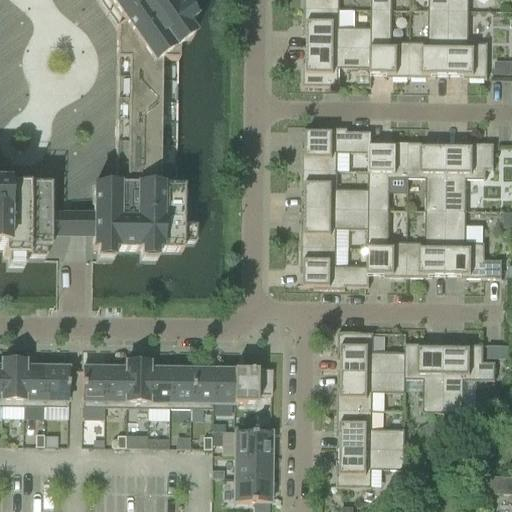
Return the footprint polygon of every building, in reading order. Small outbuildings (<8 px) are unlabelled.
[(69,191),(91,192),(90,255),(94,256),(94,265),(111,266),(111,256),(137,256),(137,266),(154,266),(154,256),(180,257),(180,249),(193,249),(193,232),(180,232),(181,193),(174,193),(176,53),(190,43),(183,33),(191,27),(182,14),(174,20),(160,0),(0,0),(0,254),(0,264),(5,264),(4,274),(21,274),(21,264),(42,264),(43,255),(47,255),(48,191),(69,191)] [(303,0),(303,13),(339,13),(338,0),(303,0)] [(370,0),(370,14),(391,14),(391,0),(370,0)] [(427,0),(428,15),(448,15),(448,0),(427,0)] [(448,0),(448,15),(468,15),(468,0),(448,0)] [(303,51),(370,52),(370,32),(338,31),(339,13),(303,13),(303,30),(306,30),(306,38),(303,38),(303,39),(306,39),(306,51),(303,51)] [(369,72),(369,81),(370,81),(370,78),(382,78),(382,81),(384,81),(384,78),(392,78),(392,81),(409,82),(409,46),(391,46),(391,14),(370,14),(370,32),(370,52),(370,72),(369,72)] [(409,46),(409,82),(425,82),(425,79),(434,79),(434,82),(435,82),(435,79),(446,79),(446,82),(447,82),(448,15),(428,15),(427,47),(409,46)] [(448,15),(447,82),(448,82),(448,79),(459,79),(459,82),(460,82),(460,79),(469,79),(469,82),(486,83),(487,47),(468,47),(468,15),(448,15)] [(302,73),(302,90),(338,91),(338,72),(369,72),(370,72),(370,52),(303,51),(303,52),(306,52),(306,64),(302,63),(302,65),(306,65),(306,73),(302,73)] [(494,65),(493,78),(510,78),(511,65),(494,65)] [(301,158),(301,174),(336,175),(337,157),(349,157),(368,157),(369,157),(369,150),(370,150),(370,136),(346,136),(346,133),(315,132),(315,136),(302,135),(301,137),(305,137),(305,148),(301,148),(301,150),(305,150),(304,158),(301,158)] [(368,157),(368,193),(368,214),(388,214),(389,193),(389,182),(407,182),(407,147),(391,147),(391,150),(382,150),(382,147),(381,147),(381,150),(370,150),(369,150),(369,157),(368,157)] [(407,147),(407,182),(425,183),(425,215),(445,215),(446,148),(445,148),(445,151),(434,151),(434,147),(432,147),(432,151),(424,151),(424,147),(407,147)] [(446,148),(445,215),(465,215),(466,183),(484,183),(485,175),(492,175),(493,149),(485,149),(485,148),(468,148),(468,151),(459,151),(459,148),(458,148),(458,151),(446,151),(446,148)] [(300,212),(300,213),(368,214),(368,193),(336,193),(336,175),(301,174),(301,191),(304,191),(304,199),(301,199),(301,201),(304,201),(304,212),(300,212)] [(300,235),(300,251),(335,252),(336,234),(348,234),(367,234),(368,234),(368,214),(300,213),(304,214),(304,225),(300,225),(300,226),(304,226),(303,235),(300,235)] [(367,252),(367,270),(367,278),(368,278),(380,278),(379,281),(381,281),(381,278),(389,278),(389,281),(406,282),(406,246),(388,246),(388,214),(368,214),(368,234),(367,234),(367,252)] [(406,246),(406,282),(422,282),(422,279),(431,279),(431,282),(432,282),(432,279),(443,279),(443,282),(444,282),(445,215),(425,215),(424,247),(406,246)] [(445,215),(444,282),(445,282),(445,279),(456,279),(456,282),(457,282),(457,279),(466,279),(466,282),(483,283),(489,283),(500,283),(501,264),(483,264),(484,247),(465,247),(465,215),(445,215)] [(299,289),(299,290),(313,291),(313,294),(344,294),(344,291),(368,291),(368,278),(367,278),(367,270),(335,270),(335,252),(300,251),(300,268),(303,268),(303,276),(300,276),(300,277),(303,278),(303,289),(299,289)] [(336,375),(336,376),(404,377),(404,357),(403,357),(372,356),(372,337),(337,337),(337,354),(340,354),(340,363),(337,362),(337,364),(340,364),(340,375),(336,375)] [(403,348),(403,357),(404,357),(404,377),(404,383),(405,383),(422,384),(422,396),(422,416),(442,417),(443,348),(442,348),(442,352),(431,352),(431,348),(430,348),(430,352),(421,351),(421,348),(404,348),(403,348)] [(443,348),(442,417),(462,417),(462,415),(463,384),(475,384),(482,384),(494,384),(494,366),(482,366),(482,349),(465,349),(465,352),(456,352),(456,349),(455,349),(455,352),(444,352),(444,349),(443,348)] [(486,350),(485,363),(507,363),(508,350),(486,350)] [(22,371),(23,371),(23,365),(0,364),(0,370),(1,371),(0,411),(22,411),(22,371)] [(124,366),(124,372),(125,372),(124,412),(146,413),(146,373),(147,373),(147,367),(124,366)] [(22,371),(22,411),(43,411),(44,371),(23,371),(22,371)] [(44,371),(43,411),(66,412),(66,371),(44,371)] [(80,412),(80,424),(102,424),(103,412),(103,372),(80,372),(80,374),(80,376),(80,412)] [(125,372),(124,372),(103,372),(103,412),(124,412),(125,372)] [(168,373),(147,373),(146,373),(146,413),(167,413),(168,373)] [(190,373),(168,373),(167,413),(189,413),(190,373)] [(211,373),(190,373),(189,413),(211,413),(211,407),(211,373)] [(233,374),(211,373),(211,407),(232,408),(233,374)] [(270,374),(233,374),(232,408),(255,408),(255,400),(270,400),(270,374)] [(336,398),(336,414),(371,415),(372,397),(383,397),(404,397),(404,395),(405,383),(404,383),(404,377),(336,376),(336,377),(340,377),(340,388),(336,388),(336,389),(340,389),(339,398),(336,398)] [(335,452),(335,453),(404,454),(404,433),(371,433),(371,415),(336,414),(336,431),(339,431),(339,439),(336,439),(336,440),(339,440),(339,452),(335,452)] [(436,424),(424,429),(429,441),(441,437),(436,424)] [(211,427),(211,436),(214,436),(219,436),(224,436),(224,427),(211,427)] [(211,436),(211,450),(219,450),(219,436),(214,436),(211,436)] [(233,460),(269,460),(269,437),(233,436),(233,460)] [(34,451),(42,451),(42,439),(34,439),(34,451)] [(124,439),(124,452),(135,452),(135,440),(124,439)] [(44,440),(43,451),(56,451),(56,440),(44,440)] [(90,440),(90,451),(102,451),(102,440),(90,440)] [(135,440),(135,452),(145,453),(145,442),(145,440),(135,440)] [(175,441),(174,453),(188,453),(189,441),(175,441)] [(145,442),(145,453),(167,453),(167,443),(145,442)] [(335,474),(335,492),(370,492),(370,473),(403,474),(404,454),(335,453),(339,453),(339,465),(335,465),(335,466),(338,466),(338,474),(335,474)] [(269,460),(233,460),(233,483),(269,483),(269,460)] [(462,474),(483,476),(483,464),(462,463),(462,474)] [(425,468),(416,476),(428,487),(436,479),(425,468)] [(511,480),(487,480),(486,497),(511,497),(511,480)] [(269,483),(233,483),(232,506),(268,507),(269,483)]
